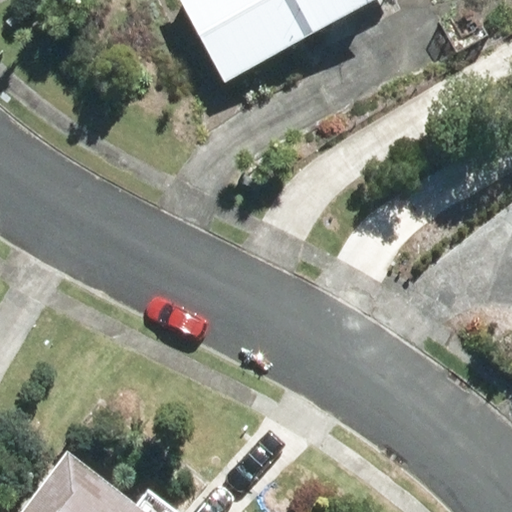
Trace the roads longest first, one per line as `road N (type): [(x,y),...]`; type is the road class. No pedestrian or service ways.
road 1 (residential): [(0,170),(117,249),(371,382),(451,443),(511,508)]
road 2 (unknown): [(227,302),(511,107)]
